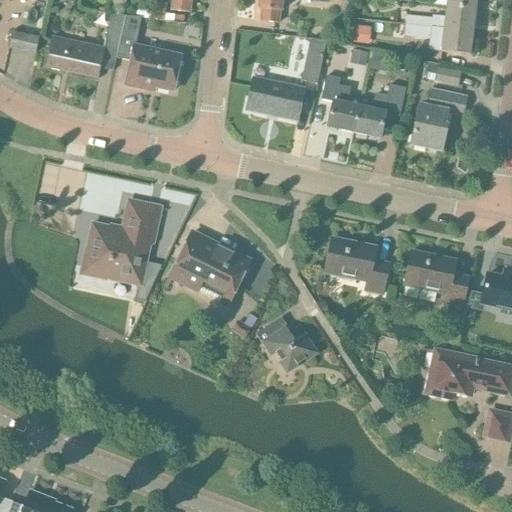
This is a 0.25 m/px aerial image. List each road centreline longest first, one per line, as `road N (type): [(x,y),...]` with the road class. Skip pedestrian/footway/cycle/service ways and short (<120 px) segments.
road 1 (tertiary): [(217,511),(0,423)]
road 2 (residential): [(197,159),(73,131),(0,94)]
road 3 (residential): [(489,223),(298,182)]
road 4 (residential): [(489,223),(511,64)]
road 5 (residential): [(197,159),(217,0)]
